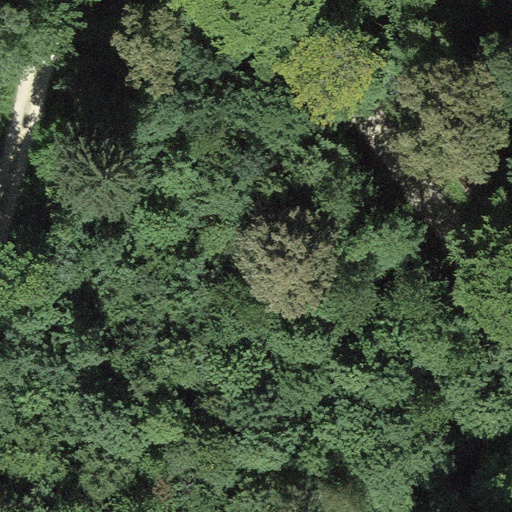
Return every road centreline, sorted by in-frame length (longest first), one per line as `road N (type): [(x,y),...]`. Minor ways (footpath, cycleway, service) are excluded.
road 1 (track): [(265,0),(511,328)]
road 2 (track): [(54,0),(0,199)]
